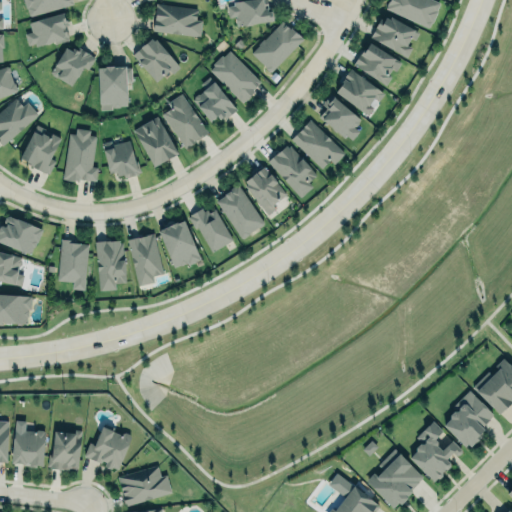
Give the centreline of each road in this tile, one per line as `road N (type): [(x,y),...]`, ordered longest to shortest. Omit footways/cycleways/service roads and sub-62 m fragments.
road 1 (tertiary): [(480,0),(423,116),(374,173),(277,260),(122,335),(0,356)]
road 2 (residential): [(0,183),(62,208),(100,208),(181,186),(292,92),(354,0)]
